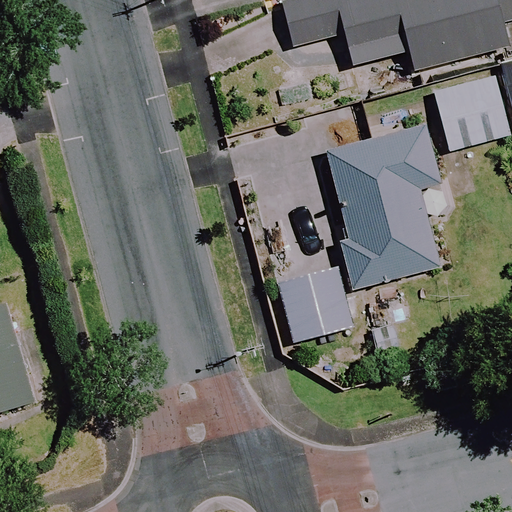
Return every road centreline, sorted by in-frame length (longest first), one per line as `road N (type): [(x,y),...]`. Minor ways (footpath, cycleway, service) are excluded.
road 1 (residential): [(207,468),(86,0)]
road 2 (residential): [(333,511),(511,465)]
